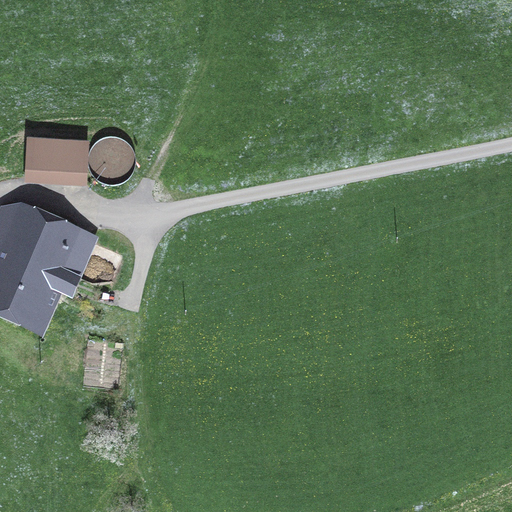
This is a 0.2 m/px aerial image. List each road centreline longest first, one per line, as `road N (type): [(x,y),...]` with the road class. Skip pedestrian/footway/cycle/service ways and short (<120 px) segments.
road 1 (track): [(511,149),(150,224),(57,199),(0,195)]
road 2 (track): [(150,224),(130,303),(80,291)]
